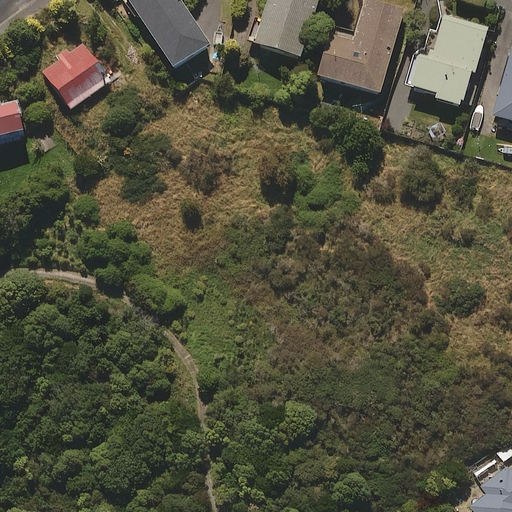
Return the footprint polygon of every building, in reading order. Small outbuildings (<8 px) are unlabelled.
[(185,0),(128,0),(179,79),(215,55),(181,3),(185,0)] [(325,0),(274,0),(259,55),(307,68),(325,0)] [(408,15),(371,5),(359,50),(337,44),(326,87),(385,103),(408,15)] [(494,35),(451,22),(450,22),(439,60),(435,59),(432,68),(425,66),(417,97),(441,104),(440,108),(465,115),(466,111),(472,113),(494,35)] [(114,86),(84,46),(45,77),(75,116),(114,86)] [(511,54),(497,126),(511,129),(511,54)] [(0,118),(0,148),(28,144),(23,114),(0,118)] [(511,511),(511,478),(487,496),(493,505),(483,511),(511,511)]
